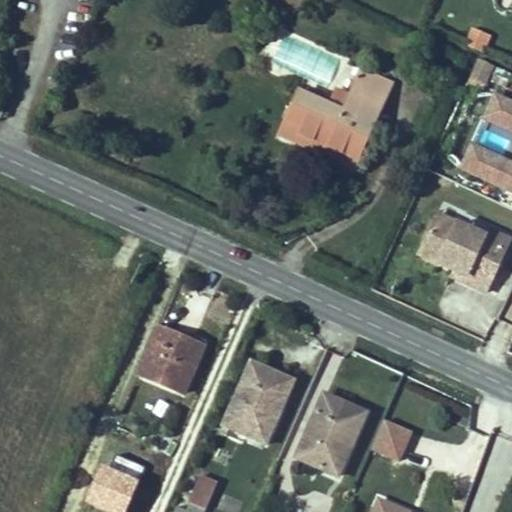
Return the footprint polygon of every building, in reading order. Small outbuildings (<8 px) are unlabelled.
[(483,53),(491,35),(473,27),(465,45),(483,53)] [(493,66),(478,60),(470,78),(484,84),(493,66)] [(392,84),(362,70),(350,97),(343,112),(329,106),(299,92),(279,136),(315,152),(318,144),(357,161),(392,84)] [(329,106),(343,112),(350,97),(336,90),(329,106)] [(511,104),(495,96),(484,119),(511,131),(511,164),(471,146),(461,169),(511,192),(511,104)] [(354,169),(357,161),(318,144),(315,152),(354,169)] [(485,237),(437,215),(419,256),(454,272),(466,277),(463,283),(486,293),(505,253),(483,243),(485,237)] [(488,231),(483,243),(505,253),(510,241),(488,231)] [(466,277),(454,272),(452,277),(463,283),(466,277)] [(175,336),(148,325),(137,352),(146,357),(139,375),(183,394),(203,348),(175,336)] [(178,330),(175,336),(203,348),(205,342),(178,330)] [(146,357),(137,352),(129,371),(139,375),(146,357)] [(283,378),(251,363),(223,426),(265,444),(282,406),(272,402),(283,378)] [(292,382),(283,378),(272,402),(282,406),(292,382)] [(356,410),(324,396),(296,458),(338,476),(355,438),(345,434),(356,410)] [(365,414),(356,410),(345,434),(355,438),(365,414)] [(401,462),(414,430),(383,417),(370,449),(401,462)] [(102,509),(118,472),(95,462),(79,499),(102,509)] [(201,476),(189,504),(204,510),(216,482),(201,476)] [(404,511),(378,501),(373,511),(404,511)]
